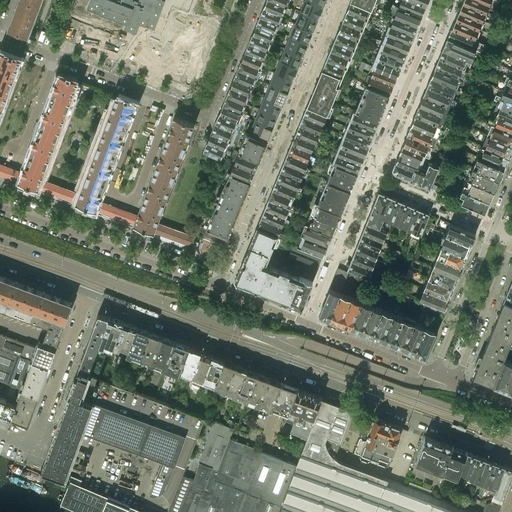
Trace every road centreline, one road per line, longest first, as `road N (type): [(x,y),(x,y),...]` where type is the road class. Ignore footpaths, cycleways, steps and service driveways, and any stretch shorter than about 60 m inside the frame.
road 1 (residential): [(308,323),(441,0)]
road 2 (residential): [(339,0),(217,287)]
road 3 (residential): [(172,101),(137,196),(121,200),(113,187),(147,93)]
road 4 (residential): [(217,287),(0,205)]
road 5 (unclassified): [(432,373),(407,382),(308,344),(257,347)]
road 6 (tertiary): [(92,285),(257,347)]
road 7 (tertiary): [(355,381),(380,403),(511,454)]
road 8 (tertiary): [(511,439),(355,381)]
road 9 (residential): [(492,228),(432,373)]
road 10 (residential): [(455,382),(511,237)]
road 11 (residential): [(432,373),(308,323)]
road 12 (residential): [(207,114),(255,0)]
